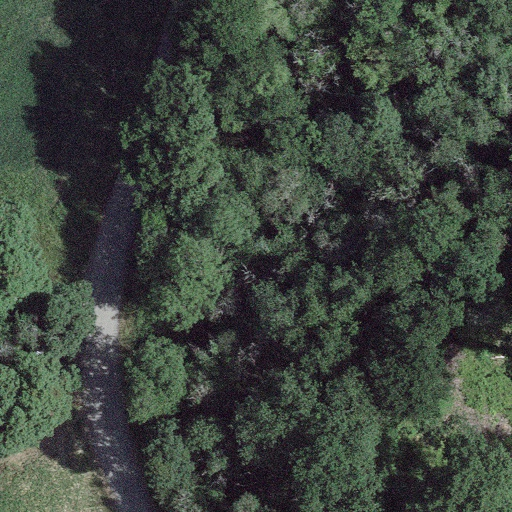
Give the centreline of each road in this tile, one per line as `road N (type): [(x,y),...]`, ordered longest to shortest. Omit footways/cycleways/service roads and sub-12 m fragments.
road 1 (unclassified): [(182,0),(124,145),(100,316),(98,380),(139,511)]
road 2 (track): [(98,380),(55,419),(0,498)]
